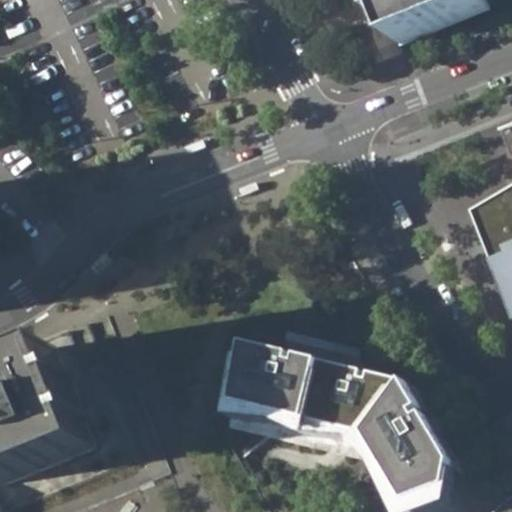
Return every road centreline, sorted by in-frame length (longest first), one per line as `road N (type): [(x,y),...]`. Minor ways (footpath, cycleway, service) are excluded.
road 1 (residential): [(325,130),(500,424)]
road 2 (residential): [(71,263),(127,211),(325,130)]
road 3 (residential): [(325,130),(511,56)]
road 4 (residential): [(250,0),(325,130)]
